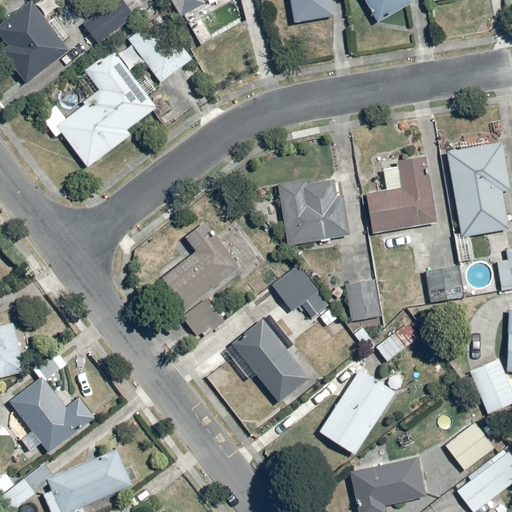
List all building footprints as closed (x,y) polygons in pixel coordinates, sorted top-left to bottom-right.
[(146,4),(143,0),(110,0),(83,22),(99,42),(146,4)] [(171,0),(182,17),(204,5),(200,0),(171,0)] [(289,0),(292,23),(332,19),(329,0),(289,0)] [(363,0),(374,19),(409,0),(363,0)] [(65,50),(31,6),(0,29),(0,35),(8,46),(1,52),(24,82),(65,50)] [(128,37),(159,81),(192,58),(161,14),(128,37)] [(62,135),(87,168),(130,135),(126,129),(154,108),(144,94),(153,87),(128,54),(120,60),(111,47),(82,69),(99,91),(67,116),(54,100),(37,113),(57,138),(62,135)] [(500,146),(449,152),(460,235),(507,229),(501,189),(506,189),(500,146)] [(385,192),(366,194),(370,233),(434,226),(426,155),(396,159),(397,166),(382,168),(385,192)] [(302,179),(277,183),(286,245),(347,236),(340,194),(331,195),(329,182),(303,186),(302,179)] [(194,252),(162,280),(185,308),(176,316),(197,340),(221,319),(201,295),(236,266),(200,224),(183,238),(194,252)] [(497,263),(500,290),(511,287),(511,249),(505,250),(507,262),(497,263)] [(272,290),(290,310),(316,286),(298,266),(272,290)] [(460,268),(425,272),(429,303),(464,299),(460,268)] [(376,280),(346,283),(349,318),(379,316),(376,280)] [(307,376),(259,318),(222,349),(248,380),(253,376),(276,402),(307,376)] [(419,334),(407,319),(374,344),(386,359),(419,334)] [(0,379),(20,375),(10,322),(0,324),(0,379)] [(500,353),(468,365),(488,417),(511,406),(511,382),(508,371),(500,353)] [(401,385),(363,361),(317,433),(354,457),(401,385)] [(42,375),(8,402),(30,431),(19,440),(29,452),(41,442),(48,451),(93,416),(76,395),(65,404),(42,375)] [(475,419),(442,445),(463,472),(496,447),(475,419)] [(49,511),(81,511),(80,508),(133,484),(115,446),(46,478),(51,490),(41,495),(49,511)] [(468,479),(455,488),(471,511),(478,511),(511,488),(511,448),(510,446),(467,477),(468,479)] [(417,454),(348,467),(356,511),(385,511),(385,506),(425,498),(417,454)] [(4,474),(0,476),(0,497),(9,511),(35,494),(25,480),(13,488),(4,474)] [(141,511),(129,497),(109,511),(141,511)]
